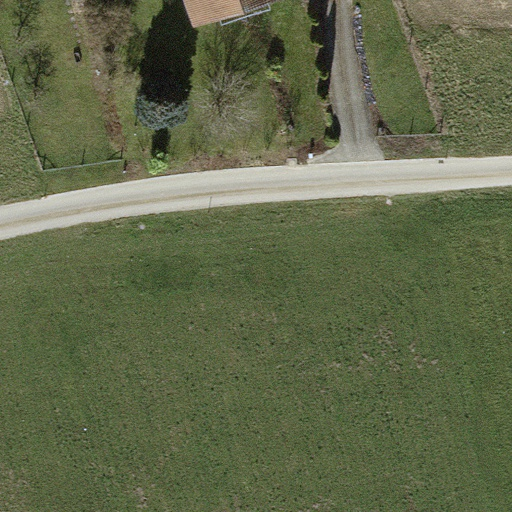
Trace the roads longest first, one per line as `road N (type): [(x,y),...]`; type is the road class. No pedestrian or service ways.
road 1 (residential): [(511,179),(227,197),(0,232)]
road 2 (track): [(336,0),(365,188)]
